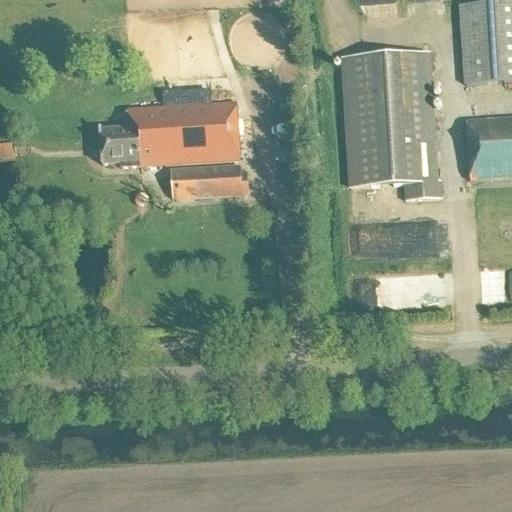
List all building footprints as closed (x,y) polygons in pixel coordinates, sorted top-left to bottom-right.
[(511,86),(511,5),(461,9),(466,89),(511,86)] [(342,63),(343,65),(350,192),(405,189),(406,205),(442,203),(441,186),(437,186),(429,57),(342,63)] [(235,170),(171,174),(173,203),(249,199),(248,181),(247,181),(247,176),(241,177),(240,165),(241,165),(236,107),(127,114),(128,132),(100,133),(102,169),(121,168),(121,172),(235,165),(235,170)] [(470,185),(511,182),(511,122),(466,125),(470,185)] [(0,161),(17,160),(16,144),(0,144),(0,161)]
